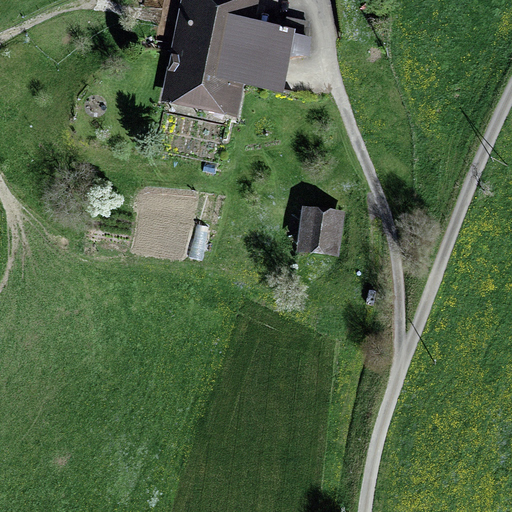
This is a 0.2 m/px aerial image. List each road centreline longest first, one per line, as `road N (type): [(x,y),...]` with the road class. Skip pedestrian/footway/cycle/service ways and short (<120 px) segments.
road 1 (unclassified): [(402,361),(394,269),(308,0)]
road 2 (unclassified): [(511,88),(402,361)]
road 3 (unclassified): [(402,361),(364,511)]
